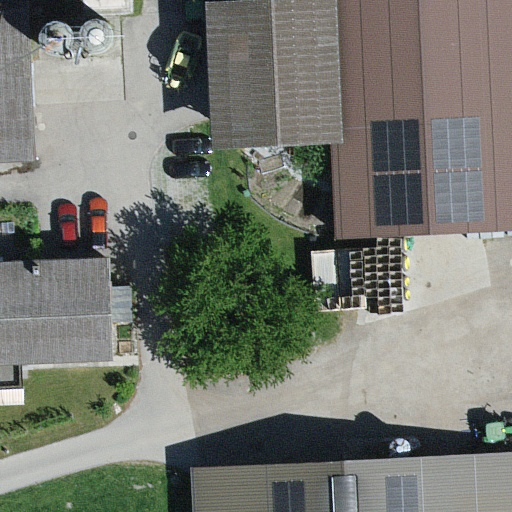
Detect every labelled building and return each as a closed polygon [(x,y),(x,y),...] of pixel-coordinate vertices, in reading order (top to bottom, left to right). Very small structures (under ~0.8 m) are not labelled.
[(34,0),(0,0),(0,162),(41,160),(34,0)] [(117,20),(122,19),(127,15),(131,11),(133,5),(132,0),(98,0),(98,2),(98,8),(101,13),(105,17),(111,19),(117,20)] [(511,0),(227,0),(227,6),(340,1),(347,149),(349,236),(511,229),(511,0)] [(340,1),(227,6),(215,6),(222,154),(347,149),(340,1)] [(119,63),(125,61),(130,58),(133,53),(135,48),(135,42),(133,36),(130,32),(125,29),(120,28),(114,28),(109,30),(105,33),(102,38),(100,44),(101,50),(104,55),(108,59),(113,62),(119,63)] [(81,64),(87,63),(92,59),(95,55),(97,49),(97,43),(95,38),(92,34),(87,31),(82,29),(76,29),(71,31),(67,35),(64,40),(62,46),(63,52),(65,57),(70,61),(75,64),(81,64)] [(117,261),(0,265),(0,391),(26,391),(25,365),(121,361),(119,326),(137,325),(135,288),(118,289),(117,261)] [(511,511),(511,455),(198,472),(200,511),(511,511)]
